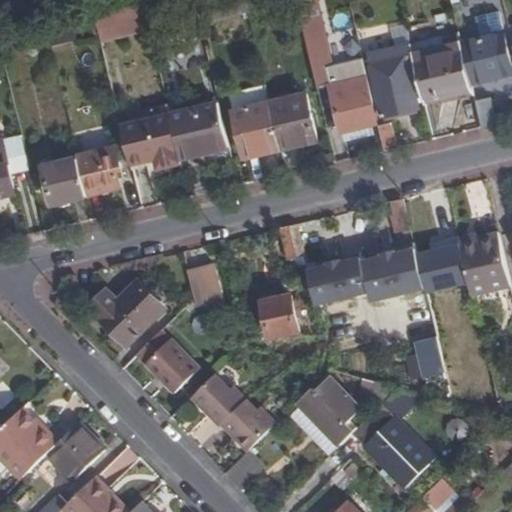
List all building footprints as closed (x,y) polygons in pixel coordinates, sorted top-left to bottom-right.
[(209,22),(252,13),(248,0),(220,0),(205,3),(209,22)] [(101,31),(150,20),(146,4),(98,15),(101,31)] [(485,41),(467,45),(476,83),(511,74),(511,60),(506,36),(501,14),(480,19),(485,41)] [(324,27),(307,31),(320,89),(333,86),(337,85),(324,27)] [(369,56),(385,119),(420,111),(416,91),(424,89),(416,58),(413,45),(369,56)] [(426,98),(474,86),(465,46),(416,58),(424,89),(426,98)] [(131,100),(168,92),(159,56),(123,64),(131,100)] [(373,102),(375,102),(369,78),(337,85),(333,86),(344,134),(378,126),(373,102)] [(310,97),(273,105),(284,151),(321,142),(310,97)] [(493,100),(478,103),(485,129),(500,125),(493,100)] [(138,113),(140,122),(173,115),(171,105),(138,113)] [(248,160),(284,151),(273,105),(237,113),(248,160)] [(185,161),(231,149),(222,111),(175,122),(185,161)] [(140,122),(124,126),(133,166),(157,160),(159,170),(185,164),(185,161),(175,122),(173,115),(140,122)] [(394,125),(381,128),(387,152),(400,149),(394,125)] [(120,149),(81,157),(82,161),(91,198),(123,190),(119,174),(125,173),(120,149)] [(55,206),(91,198),(82,161),(46,168),(55,206)] [(0,198),(5,197),(3,187),(12,184),(9,169),(0,170),(0,198)] [(398,235),(415,232),(407,201),(394,204),(398,218),(395,219),(398,235)] [(292,259),(309,256),(301,226),(285,230),(292,259)] [(480,236),(463,241),(465,250),(503,240),(502,235),(481,241),(480,236)] [(477,298),(511,288),(511,276),(503,240),(465,250),(477,298)] [(387,259),(366,263),(373,293),(374,297),(428,284),(420,251),(400,256),(399,253),(386,256),(387,259)] [(313,272),(321,306),(373,293),(366,263),(365,260),(345,264),(345,262),(332,265),(333,267),(313,272)] [(218,261),(191,268),(199,304),(226,297),(218,261)] [(113,295),(95,311),(132,349),(170,312),(145,286),(123,307),(113,295)] [(295,298),(268,304),(276,337),(304,332),(295,298)] [(203,369),(165,331),(139,356),(176,395),(203,369)] [(442,341),(408,348),(414,378),(448,371),(442,341)] [(476,364),(449,368),(452,383),(479,378),(476,364)] [(226,424),(251,400),(238,387),(234,390),(219,375),(196,398),(224,427),(226,424)] [(301,403),(343,446),(357,433),(358,432),(350,424),(364,410),(334,378),(320,392),(316,388),(301,403)] [(4,381),(0,383),(0,408),(16,398),(4,381)] [(484,381),(453,386),(456,398),(487,394),(484,381)] [(398,415),(420,393),(403,388),(358,432),(357,433),(371,447),(369,448),(409,488),(440,458),(398,415)] [(490,399),(457,404),(494,415),(490,399)] [(226,424),(251,451),(280,423),(265,408),(262,411),(251,400),(226,424)] [(301,403),(290,414),(332,457),(343,446),(301,403)] [(0,432),(0,451),(27,478),(51,454),(62,443),(49,429),(47,432),(24,409),(4,429),(0,432)] [(106,452),(81,425),(62,443),(51,454),(76,481),(106,452)] [(263,465),(251,451),(228,474),(241,487),(263,465)] [(45,466),(62,484),(71,476),(54,458),(45,466)] [(112,492),(99,478),(71,505),(66,510),(67,511),(122,511),(107,497),(112,492)] [(131,511),(112,492),(107,497),(122,511),(131,511)] [(46,511),(63,511),(66,510),(71,505),(63,496),(46,511)] [(453,511),(468,511),(478,503),(470,496),(453,511)] [(155,511),(147,503),(137,511),(155,511)] [(432,511),(424,503),(414,511),(432,511)]
